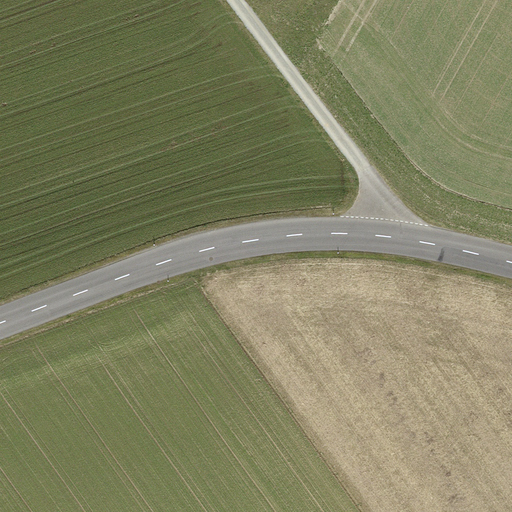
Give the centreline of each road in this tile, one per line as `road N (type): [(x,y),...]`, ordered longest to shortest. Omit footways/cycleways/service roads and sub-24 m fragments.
road 1 (tertiary): [(511,262),(392,237),(258,239),(166,260),(0,323)]
road 2 (track): [(236,0),(369,175),(392,237)]
